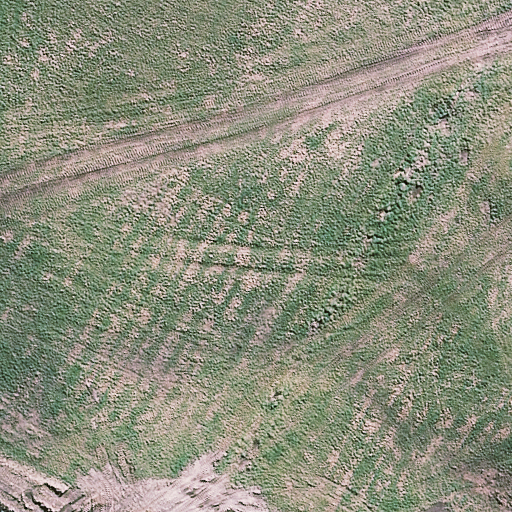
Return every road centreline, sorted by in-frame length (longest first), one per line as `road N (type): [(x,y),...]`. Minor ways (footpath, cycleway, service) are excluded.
road 1 (unknown): [(0,394),(511,181)]
road 2 (unknown): [(511,298),(0,510)]
